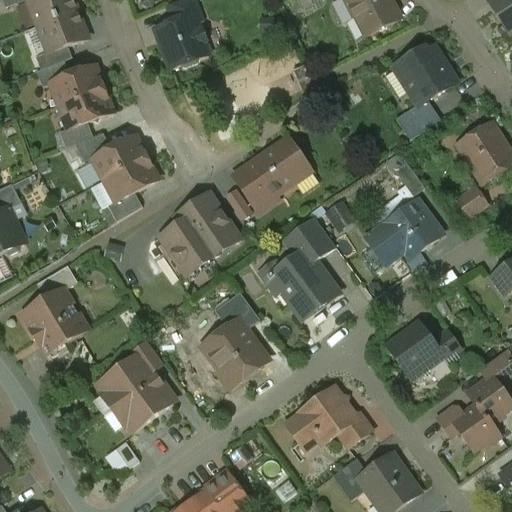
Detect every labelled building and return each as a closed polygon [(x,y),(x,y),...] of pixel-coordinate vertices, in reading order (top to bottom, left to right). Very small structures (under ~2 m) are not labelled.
[(32,0),(27,2),(28,3),(38,30),(77,15),(71,0),(32,0)] [(193,0),(192,0),(166,10),(172,26),(193,18),(196,26),(202,24),(193,0)] [(347,0),(353,9),(351,14),(355,21),(347,26),(356,43),(364,39),(364,40),(399,22),(388,0),(347,0)] [(511,0),(495,0),(488,5),(508,37),(511,34),(511,0)] [(77,15),(38,30),(48,57),(48,58),(68,50),(88,43),(77,15)] [(172,26),(155,33),(170,74),(208,59),(196,26),(193,18),(172,26)] [(278,23),(262,23),(262,35),(278,35),(278,23)] [(48,57),(36,61),(40,74),(64,65),(72,61),(68,50),(48,58),(48,57)] [(419,55),(393,72),(417,109),(418,111),(427,105),(457,86),(455,84),(443,66),(444,65),(435,51),(421,59),(419,55)] [(40,74),(36,75),(42,91),(52,87),(52,86),(70,79),(64,65),(40,74)] [(70,79),(52,86),(52,87),(61,110),(108,92),(105,84),(100,82),(95,70),(70,79)] [(108,92),(61,110),(69,132),(70,133),(88,126),(113,117),(108,104),(110,99),(108,92)] [(417,109),(396,122),(410,143),(440,124),(427,105),(418,111),(417,109)] [(88,126),(70,133),(69,132),(59,136),(65,152),(75,148),(93,141),(88,126)] [(511,160),(490,127),(458,148),(483,187),(511,168),(511,160)] [(93,141),(75,148),(85,168),(95,163),(94,161),(111,152),(103,137),(93,141)] [(111,152),(94,161),(95,163),(106,184),(146,162),(135,140),(111,152)] [(288,142),(233,180),(256,213),(296,185),(294,183),(309,173),(288,142)] [(146,162),(106,184),(117,205),(117,206),(134,197),(158,184),(146,162)] [(406,166),(394,174),(413,200),(425,192),(406,166)] [(11,188),(0,193),(0,215),(8,212),(8,213),(21,207),(11,188)] [(475,191),(450,208),(462,225),(487,208),(475,191)] [(134,197),(117,206),(117,205),(108,210),(116,226),(142,210),(134,197)] [(209,197),(175,221),(179,227),(159,241),(187,280),(240,244),(209,197)] [(418,204),(384,229),(409,263),(442,238),(418,204)] [(0,215),(0,259),(3,258),(8,260),(18,255),(20,249),(25,247),(8,213),(8,212),(0,215)] [(335,251),(318,227),(290,247),(298,258),(307,252),(316,265),(335,251)] [(298,258),(263,284),(274,300),(281,295),(302,325),(339,298),(328,282),(327,283),(322,275),(323,274),(316,265),(307,252),(298,258)] [(511,265),(490,281),(503,299),(511,292),(511,265)] [(67,269),(36,288),(46,303),(63,293),(64,294),(77,286),(67,269)] [(46,303),(23,317),(32,333),(30,335),(39,349),(41,348),(47,358),(49,357),(51,361),(67,352),(64,347),(88,333),(64,294),(63,293),(46,303)] [(240,297),(215,315),(228,332),(239,324),(246,334),(260,324),(240,297)] [(254,350),(244,335),(246,334),(239,324),(228,332),(216,341),(223,350),(210,360),(219,372),(216,374),(229,392),(268,364),(257,348),(254,350)] [(431,344),(418,327),(387,350),(411,383),(441,361),(443,360),(431,344)] [(461,354),(446,334),(431,344),(443,360),(441,361),(445,366),(461,354)] [(163,368),(147,345),(130,357),(133,362),(140,356),(154,375),(163,368)] [(511,359),(507,353),(478,374),(486,385),(492,381),(498,389),(511,379),(511,359)] [(133,362),(98,387),(107,400),(112,401),(118,409),(111,414),(112,415),(119,410),(125,418),(124,423),(133,436),(176,405),(154,375),(140,356),(133,362)] [(486,385),(468,398),(476,410),(477,410),(491,429),(492,429),(502,421),(502,416),(511,409),(511,408),(498,389),(492,381),(486,385)] [(326,398),(299,417),(301,418),(286,429),(299,447),(314,437),(318,437),(319,436),(326,446),(336,438),(334,435),(358,418),(352,417),(345,408),(347,401),(326,398)] [(453,409),(435,422),(444,435),(454,428),(453,427),(464,418),(458,410),(453,409)] [(464,418),(453,427),(454,428),(473,455),(483,447),(488,449),(500,440),(492,429),(491,429),(477,410),(476,410),(464,418)] [(358,418),(334,435),(336,438),(347,452),(372,434),(371,433),(370,434),(359,419),(361,418),(360,417),(358,418)] [(253,438),(229,454),(240,470),(264,454),(253,438)] [(139,465),(126,446),(115,453),(129,472),(139,465)] [(366,476),(358,482),(367,493),(379,511),(398,511),(419,498),(391,458),(366,476)] [(356,462),(332,480),(350,505),(367,493),(358,482),(366,476),(356,462)] [(511,471),(501,480),(511,495),(511,471)] [(234,511),(246,503),(225,474),(205,489),(207,492),(209,491),(223,511),(234,511)] [(207,492),(179,511),(223,511),(209,491),(207,492)]
